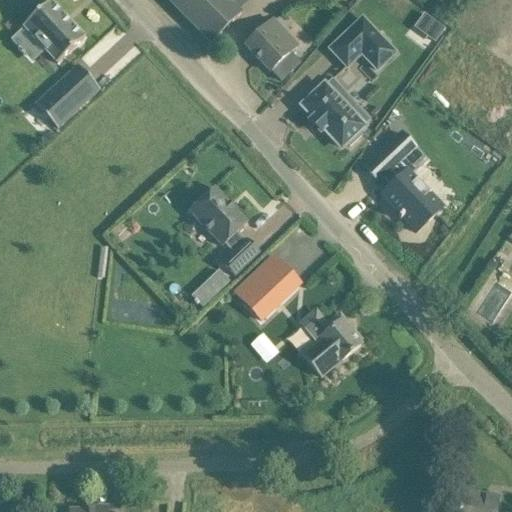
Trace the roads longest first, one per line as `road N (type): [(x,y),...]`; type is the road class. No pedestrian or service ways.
road 1 (unclassified): [(0,468),(274,465),(347,452),(460,360)]
road 2 (unclassified): [(460,360),(131,0)]
